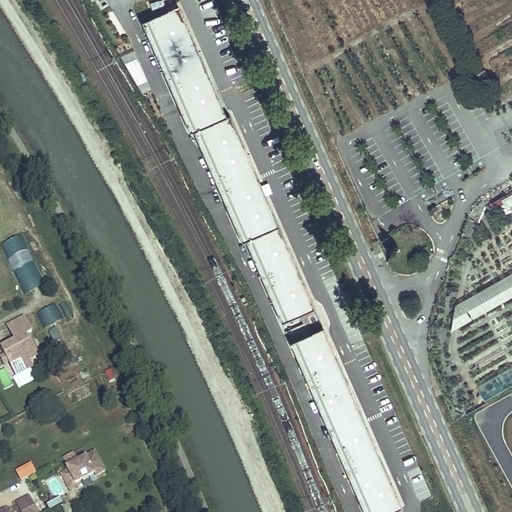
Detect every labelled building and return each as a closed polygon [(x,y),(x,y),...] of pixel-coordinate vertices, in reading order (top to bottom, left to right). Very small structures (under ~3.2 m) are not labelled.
[(178,8),(145,23),(280,324),(313,309),(178,8)] [(129,42),(118,47),(139,94),(150,89),(129,42)] [(511,366),(478,386),(486,401),(511,385),(511,180),(511,181),(511,190),(501,197),(502,199),(498,201),(501,207),(506,205),(510,211),(511,215),(511,272),(456,305),(452,330),(511,296),(511,366)] [(501,207),(505,214),(510,211),(506,205),(501,207)] [(21,235),(1,244),(24,296),(44,287),(21,235)] [(45,330),(61,320),(52,306),(36,316),(45,330)] [(36,356),(25,336),(31,332),(23,318),(7,326),(15,341),(1,348),(5,355),(8,362),(12,368),(36,356)] [(46,330),(52,343),(60,339),(53,326),(46,330)] [(287,338),(299,336),(298,329),(286,330),(287,338)] [(323,330),(291,344),(364,511),(393,511),(400,509),(323,330)] [(15,375),(32,366),(28,360),(12,368),(15,375)] [(0,370),(0,381),(4,390),(12,386),(4,369),(0,370)] [(94,452),(66,467),(68,470),(75,484),(94,474),(95,476),(105,471),(94,452)] [(68,487),(75,484),(68,470),(61,474),(68,487)] [(0,485),(9,481),(6,475),(0,478),(0,485)] [(37,511),(29,496),(16,503),(20,511),(37,511)] [(48,508),(61,502),(58,496),(46,503),(48,508)]
